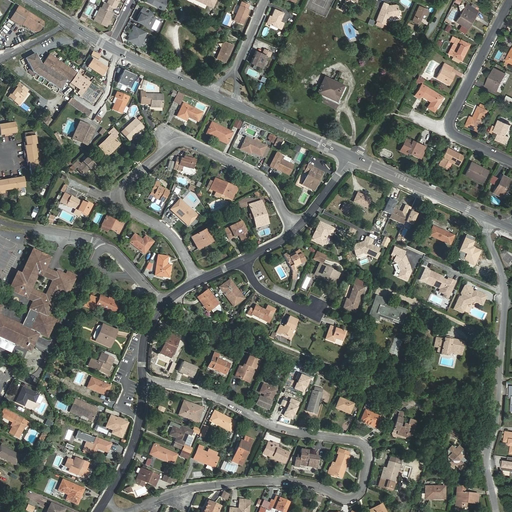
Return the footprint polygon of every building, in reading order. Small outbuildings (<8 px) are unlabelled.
[(146,0),(147,0),(164,9),(169,0),(168,0),(146,0)] [(243,24),(250,10),(248,9),(250,5),(241,1),(233,20),(243,24)] [(385,24),(389,16),(392,15),(393,16),(398,15),(398,14),(397,6),(396,5),(388,6),(388,4),(384,3),(377,21),(385,24)] [(467,5),(465,8),(476,15),(478,11),(467,5)] [(21,26),(22,24),(34,32),(37,28),(40,30),(43,24),(44,22),(19,6),(11,19),(21,26)] [(426,15),(428,10),(419,6),(413,21),(419,24),(423,14),(426,15)] [(104,26),(112,13),(100,7),(98,10),(97,10),(94,16),(95,17),(93,20),(104,26)] [(152,14),(141,8),(137,16),(138,16),(136,20),(146,25),(152,14)] [(474,18),(476,15),(465,8),(457,22),(467,28),(470,24),(468,23),(472,17),(474,18)] [(277,28),(284,13),(275,9),(268,24),(276,27),(277,28)] [(79,19),(85,22),(88,16),(82,13),(79,19)] [(139,46),(146,32),(133,25),(131,29),(132,29),(127,40),(139,46)] [(462,60),(470,44),(456,38),(451,48),(455,50),(453,56),(454,56),(461,60),(462,60)] [(225,63),(233,44),(224,41),(217,59),(225,63)] [(91,55),(99,59),(101,55),(93,51),(91,55)] [(261,68),(267,55),(256,51),(251,63),(261,68)] [(68,81),(42,64),(35,52),(24,58),(32,72),(61,91),(68,81)] [(77,74),(77,73),(49,54),(42,64),(68,81),(70,82),(77,74)] [(88,66),(103,76),(108,68),(93,58),(88,66)] [(450,73),(452,70),(443,65),(436,78),(449,86),(454,76),(450,73)] [(131,89),(137,76),(123,70),(117,83),(131,89)] [(498,92),(506,75),(495,70),(490,79),(492,80),(490,83),(488,82),(486,86),(498,92)] [(102,93),(103,92),(77,74),(70,82),(70,83),(80,90),(78,93),(80,94),(79,96),(83,98),(83,97),(92,103),(100,91),(102,93)] [(338,98),(344,86),(325,77),(318,92),(322,94),(323,92),(338,98)] [(23,97),(28,90),(18,82),(16,86),(17,87),(12,95),(11,94),(8,97),(19,105),(24,98),(23,97)] [(434,112),(443,97),(422,84),(415,95),(419,98),(420,95),(433,103),(429,109),(434,112)] [(121,114),(129,97),(117,92),(115,97),(118,98),(112,110),(121,114)] [(163,107),(163,95),(145,94),(145,92),(141,92),(140,104),(151,104),(150,107),(163,107)] [(184,95),(178,92),(173,102),(180,105),(184,95)] [(90,113),(71,99),(68,102),(88,117),(90,113)] [(198,121),(202,112),(183,104),(177,116),(186,120),(188,117),(198,121)] [(475,130),(479,131),(488,111),(479,107),(473,120),(470,119),(467,126),(472,128),(473,126),(476,128),(475,130)] [(43,121),(47,125),(51,120),(47,116),(43,121)] [(141,130),(144,127),(136,118),(121,133),(129,141),(132,138),(131,137),(140,129),(141,130)] [(239,128),(241,122),(236,120),(233,126),(239,128)] [(506,136),(511,126),(500,121),(497,128),(494,126),(491,132),(494,134),(495,131),(500,133),(497,140),(506,143),(508,137),(506,136)] [(15,122),(7,123),(9,136),(12,135),(12,133),(16,133),(15,122)] [(5,136),(9,136),(7,123),(0,124),(0,134),(0,135),(5,135),(5,136)] [(227,144),(232,133),(212,123),(207,132),(216,137),(215,138),(227,144)] [(86,145),(94,129),(83,124),(76,140),(86,145)] [(107,131),(103,128),(99,133),(103,136),(107,131)] [(111,135),(114,139),(117,136),(116,135),(118,133),(113,128),(108,133),(110,135),(111,135)] [(36,135),(35,135),(34,132),(25,133),(25,137),(25,141),(24,142),(24,146),(35,144),(37,144),(36,135)] [(57,133),(54,134),(60,145),(63,143),(57,133)] [(116,147),(119,144),(114,139),(111,135),(110,135),(99,146),(102,150),(101,152),(105,157),(110,153),(108,151),(115,145),(116,147)] [(265,147),(246,137),(241,149),(250,154),(251,152),(261,156),(265,147)] [(281,141),(277,138),(273,145),(278,148),(281,141)] [(405,139),(401,149),(407,151),(420,158),(426,147),(412,140),(411,142),(405,139)] [(25,150),(23,150),(24,154),(39,152),(38,148),(36,148),(35,144),(24,146),(25,150)] [(459,166),(463,156),(447,148),(439,165),(446,168),(449,161),(459,166)] [(39,155),(39,152),(24,154),(24,158),(26,158),(27,162),(38,160),(37,156),(39,155)] [(288,175),(293,165),(280,159),(282,156),(276,154),(270,166),(288,175)] [(85,175),(96,164),(89,156),(81,163),(78,160),(72,165),(76,169),(77,167),(85,175)] [(193,171),(196,160),(184,156),(183,159),(176,157),(173,169),(181,171),(182,168),(193,171)] [(40,169),(41,169),(39,160),(38,160),(27,162),(27,166),(29,166),(30,170),(31,170),(31,174),(40,172),(40,169)] [(482,183),(488,171),(472,162),(465,175),(482,183)] [(319,180),(323,173),(312,167),(312,166),(309,164),(304,172),(308,174),(303,185),(309,188),(310,187),(313,188),(318,179),(319,180)] [(492,193),(502,198),(511,180),(511,179),(503,174),(492,193)] [(14,191),(17,190),(15,176),(11,177),(12,178),(7,179),(9,190),(13,189),(14,191)] [(23,177),(19,177),(19,176),(15,176),(17,190),(21,190),(21,188),(25,187),(23,177)] [(9,190),(7,179),(3,180),(2,178),(0,178),(0,186),(1,193),(5,192),(4,191),(9,190)] [(221,195),(231,199),(236,191),(230,188),(231,186),(215,179),(210,189),(216,192),(214,196),(219,198),(221,195)] [(192,181),(188,189),(193,191),(197,183),(192,181)] [(163,202),(169,191),(158,186),(159,183),(156,182),(153,186),(156,188),(153,195),(150,193),(148,198),(151,199),(152,197),(163,202)] [(367,207),(371,199),(357,193),(354,202),(362,206),(363,204),(367,207)] [(87,202),(86,204),(71,196),(68,202),(62,199),(60,202),(86,215),(92,204),(87,202)] [(384,212),(390,215),(397,200),(393,199),(392,201),(392,203),(388,201),(384,212)] [(187,220),(193,213),(180,200),(173,207),(176,211),(175,212),(179,217),(181,215),(187,220)] [(264,214),(265,214),(262,205),(261,205),(259,202),(249,205),(257,227),(267,224),(264,214)] [(404,223),(407,215),(394,209),(390,218),(398,222),(399,221),(404,223)] [(417,214),(410,211),(405,221),(412,224),(417,214)] [(249,238),(246,231),(238,216),(234,218),(236,223),(224,229),(229,240),(238,235),(242,242),(249,238)] [(115,220),(114,221),(106,217),(102,225),(118,233),(120,230),(117,228),(120,222),(115,220)] [(321,222),(320,222),(312,240),(313,241),(317,233),(318,231),(318,230),(321,222)] [(317,233),(313,241),(323,245),(324,244),(325,243),(326,240),(326,239),(328,234),(332,235),(335,228),(321,222),(318,230),(318,231),(317,233)] [(429,235),(446,243),(447,242),(451,244),(455,236),(433,227),(429,235)] [(205,243),(211,239),(206,229),(191,238),(198,249),(206,244),(205,243)] [(144,253),(153,242),(146,236),(142,240),(135,234),(129,242),(144,253)] [(474,238),(465,234),(458,251),(466,254),(463,261),(474,266),(480,250),(471,246),(474,238)] [(366,237),(364,241),(355,245),(353,249),(355,256),(363,252),(377,258),(379,252),(377,252),(379,248),(371,244),(373,239),(366,237)] [(387,247),(390,239),(385,237),(381,244),(387,247)] [(411,271),(405,256),(404,255),(405,251),(395,247),(391,255),(395,257),(393,261),(397,263),(401,271),(398,277),(407,281),(411,271)] [(2,333),(15,339),(14,342),(31,350),(39,333),(47,337),(55,320),(47,316),(58,292),(66,296),(76,276),(67,272),(66,275),(57,271),(57,273),(45,268),(49,258),(33,250),(21,274),(17,273),(9,289),(35,301),(23,326),(0,315),(0,310),(2,306),(0,305),(0,335),(1,336),(2,333)] [(294,267),(305,261),(300,250),(289,256),(287,253),(284,255),(287,262),(291,260),(293,265),(290,267),(292,271),(292,280),(296,280),(297,271),(294,267)] [(326,255),(316,250),(313,258),(322,263),(326,255)] [(171,265),(167,264),(168,257),(158,255),(155,275),(169,277),(171,265)] [(334,284),(339,274),(331,270),(331,269),(323,266),(318,276),(334,284)] [(447,295),(453,281),(446,277),(445,279),(444,279),(443,280),(442,279),(442,278),(439,277),(440,275),(428,270),(423,281),(438,288),(437,291),(442,293),(447,295)] [(365,282),(356,279),(354,285),(363,288),(365,282)] [(236,304),(244,298),(235,287),(233,288),(228,281),(220,287),(226,295),(228,294),(236,304)] [(480,300),(481,301),(483,298),(483,297),(481,296),(482,294),(477,291),(476,292),(474,291),(474,290),(471,291),(469,286),(464,284),(462,285),(459,292),(460,295),(457,296),(452,308),(460,312),(464,303),(473,300),(474,297),(479,299),(480,300)] [(355,312),(363,288),(354,285),(349,300),(347,300),(344,308),(355,312)] [(208,290),(197,298),(208,312),(214,307),(216,310),(218,310),(220,308),(220,307),(208,290)] [(430,300),(441,304),(443,299),(432,294),(430,300)] [(117,303),(119,299),(108,295),(107,299),(99,296),(97,299),(90,296),(88,302),(85,301),(84,304),(93,308),(95,305),(110,311),(114,302),(117,303)] [(375,295),(368,317),(378,321),(380,315),(392,319),(391,321),(401,325),(407,310),(396,306),(395,310),(383,306),(386,299),(375,295)] [(268,306),(265,311),(256,306),(254,310),(250,308),(247,314),(251,316),(252,314),(268,322),(275,310),(268,306)] [(290,337),(298,320),(289,316),(284,327),(280,325),(276,332),(280,335),(281,333),(290,337)] [(106,345),(113,329),(103,325),(96,341),(106,345)] [(342,340),(345,332),(330,327),(326,339),(334,341),(335,338),(342,340)] [(171,359),(179,341),(169,336),(165,344),(168,345),(163,355),(171,359)] [(462,352),(464,340),(447,336),(447,338),(440,337),(438,345),(435,345),(434,347),(438,347),(438,352),(440,352),(440,353),(449,355),(450,350),(462,352)] [(225,374),(229,364),(217,359),(219,355),(214,353),(208,367),(225,374)] [(107,374),(114,359),(102,354),(98,362),(91,359),(88,366),(107,374)] [(250,379),(258,361),(248,356),(243,368),(239,366),(235,376),(238,378),(240,374),(250,379)] [(275,364),(268,361),(266,365),(269,366),(268,369),(272,371),(275,364)] [(192,378),(197,368),(183,362),(178,372),(192,378)] [(310,379),(300,374),(293,388),(303,393),(310,379)] [(87,387),(90,377),(86,376),(82,385),(87,387)] [(90,377),(87,387),(101,393),(106,395),(110,386),(90,377)] [(276,390),(263,384),(260,392),(265,394),(263,398),(259,396),(255,404),(267,409),(276,390)] [(36,401),(39,394),(23,387),(16,402),(24,405),(28,397),(36,401)] [(307,411),(317,414),(322,394),(312,391),(307,411)] [(300,402),(290,398),(283,415),(293,419),(300,402)] [(349,413),(353,404),(339,398),(335,407),(349,413)] [(76,400),(71,412),(80,416),(81,414),(90,418),(89,420),(92,421),(97,409),(76,400)] [(197,421),(202,408),(192,405),(191,409),(183,406),(180,414),(197,421)] [(18,438),(27,421),(4,409),(0,416),(14,423),(9,433),(18,438)] [(375,413),(375,414),(365,410),(360,421),(374,428),(380,415),(375,413)] [(230,431),(235,421),(215,411),(210,421),(230,431)] [(404,413),(399,412),(393,430),(398,431),(397,433),(411,437),(416,422),(410,420),(408,425),(405,424),(404,428),(400,426),(404,413)] [(111,416),(107,424),(115,427),(112,433),(121,437),(127,424),(123,422),(124,420),(119,419),(111,416)] [(48,418),(45,424),(51,426),(54,421),(48,418)] [(191,435),(193,431),(181,426),(170,422),(168,426),(173,428),(169,435),(176,438),(175,441),(183,445),(188,434),(191,435)] [(438,426),(435,436),(437,437),(439,433),(445,437),(446,432),(438,426)] [(108,452),(111,444),(94,437),(94,438),(91,437),(89,442),(87,441),(83,450),(95,454),(97,448),(108,452)] [(242,465),(253,439),(246,437),(244,441),(241,440),(232,461),(242,465)] [(287,455),(289,451),(271,444),(272,443),(267,441),(262,452),(273,457),(272,458),(281,462),(285,454),(287,455)] [(0,456),(16,465),(22,455),(2,445),(0,447),(0,456)] [(174,462),(177,455),(154,445),(150,454),(167,461),(167,460),(174,462)] [(192,448),(188,446),(185,445),(182,451),(190,454),(192,448)] [(201,450),(203,447),(199,446),(197,451),(201,452),(197,460),(205,463),(205,462),(214,466),(218,457),(215,456),(217,453),(209,450),(207,453),(201,450)] [(459,453),(462,449),(459,446),(455,449),(452,446),(448,449),(452,453),(448,457),(452,460),(448,464),(452,468),(455,465),(458,468),(462,465),(458,461),(463,457),(459,453)] [(317,466),(318,456),(307,454),(308,450),(301,449),(301,453),(298,453),(297,458),(296,458),(295,466),(298,467),(298,465),(303,465),(303,464),(317,466)] [(347,456),(349,452),(341,449),(341,450),(338,449),(337,453),(338,454),(335,463),(333,469),(330,468),(327,474),(331,475),(331,473),(336,475),(340,476),(344,466),(346,467),(348,460),(346,459),(347,456)] [(187,460),(190,454),(182,451),(180,456),(187,460)] [(86,470),(89,463),(75,457),(74,459),(69,457),(64,468),(70,470),(71,466),(77,469),(75,474),(86,479),(90,471),(86,470)] [(381,487),(392,490),(401,460),(390,457),(381,487)] [(502,465),(503,471),(511,472),(511,457),(509,457),(509,462),(502,461),(502,465)] [(155,486),(159,477),(141,469),(137,478),(155,486)] [(171,481),(173,477),(165,474),(163,480),(170,484),(171,481)] [(73,496),(71,501),(77,504),(84,489),(63,480),(59,490),(73,496)] [(473,498),(474,494),(465,493),(466,486),(458,485),(456,508),(461,509),(461,505),(465,505),(465,501),(477,502),(477,498),(473,498)] [(444,499),(444,487),(425,486),(425,499),(444,499)] [(224,491),(221,497),(227,500),(230,494),(224,491)] [(271,507),(281,511),(285,511),(290,502),(276,496),(272,504),(270,503),(267,509),(270,510),(271,507)] [(239,509),(230,508),(229,511),(248,511),(250,500),(243,500),(243,503),(239,503),(239,509)] [(216,511),(219,506),(208,501),(203,511),(216,511)]
